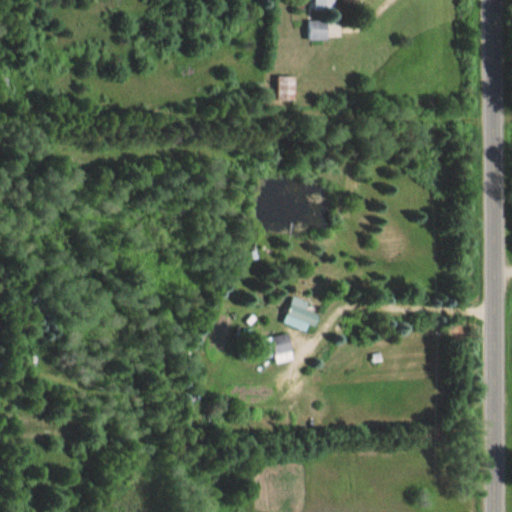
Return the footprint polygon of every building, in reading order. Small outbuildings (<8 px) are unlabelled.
[(308,0),(309,10),(331,10),(330,0),(308,0)] [(323,21),(302,21),(302,39),(323,39),(323,21)] [(296,98),(296,74),(279,74),(279,98),(296,98)] [(317,325),(321,313),(306,308),(309,299),(294,294),(287,315),(317,325)] [(276,353),(293,347),(288,330),(270,336),(276,353)]
